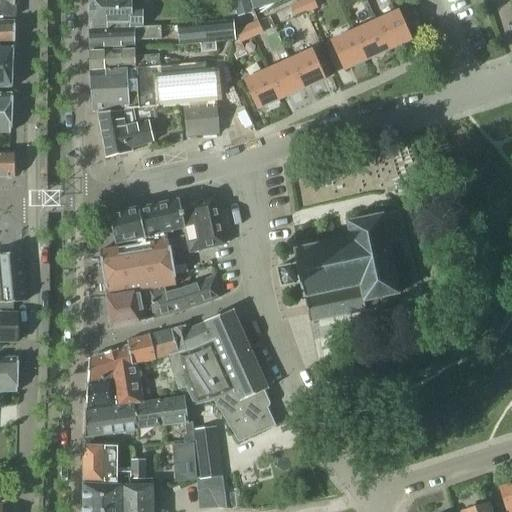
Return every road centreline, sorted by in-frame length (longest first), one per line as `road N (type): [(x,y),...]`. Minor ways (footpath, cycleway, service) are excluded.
road 1 (residential): [(25,511),(30,202)]
road 2 (tertiary): [(240,163),(472,96)]
road 3 (residential): [(367,498),(326,446),(254,295)]
road 4 (residential): [(30,0),(30,202)]
road 5 (residential): [(80,200),(69,0)]
road 6 (residential): [(79,348),(254,295)]
road 7 (tertiary): [(80,200),(240,163)]
road 8 (residential): [(79,348),(77,511)]
road 9 (residential): [(367,498),(511,451)]
road 10 (residential): [(80,200),(79,348)]
road 11 (residential): [(254,295),(240,163)]
